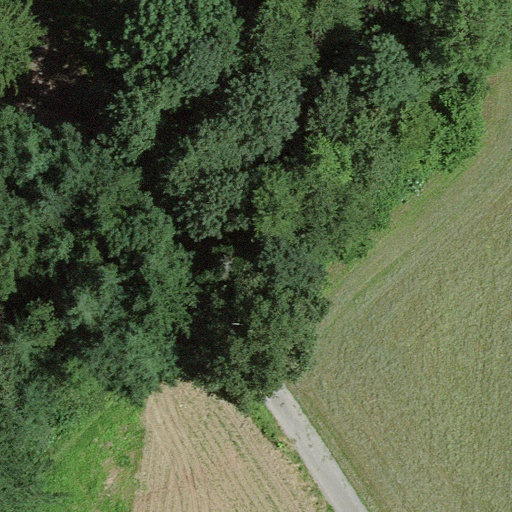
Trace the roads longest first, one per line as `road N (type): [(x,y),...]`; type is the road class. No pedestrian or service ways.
road 1 (track): [(343,511),(162,232),(77,160),(0,145)]
road 2 (track): [(0,25),(77,160)]
